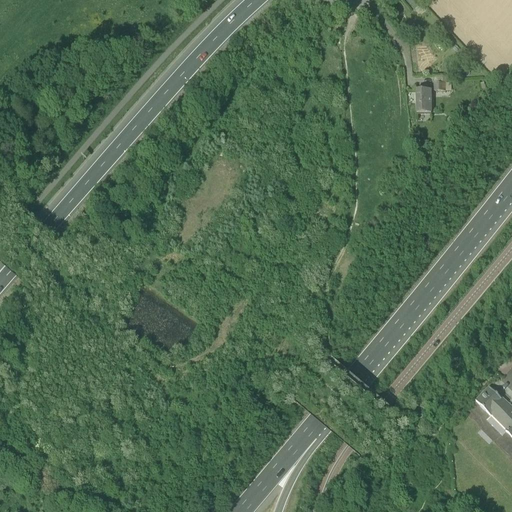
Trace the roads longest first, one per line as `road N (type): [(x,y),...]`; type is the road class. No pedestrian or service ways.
road 1 (motorway): [(255,0),(178,75),(0,281)]
road 2 (tertiary): [(317,511),(339,457),(511,248)]
road 3 (motorway): [(309,432),(511,185)]
